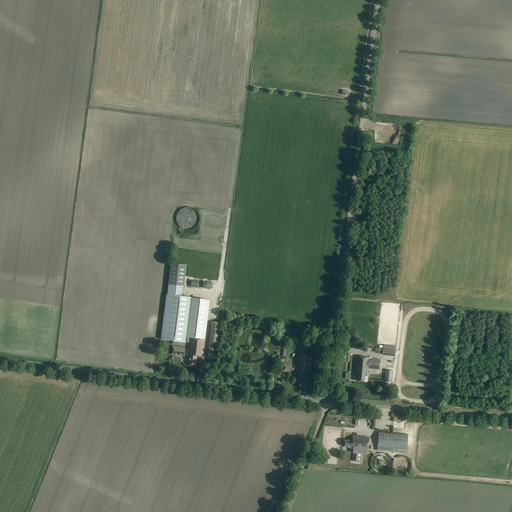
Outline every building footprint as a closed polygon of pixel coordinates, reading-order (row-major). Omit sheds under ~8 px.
[(199,220),(200,219),(199,218),(199,217),(199,216),(199,215),(198,214),(198,213),(197,212),(197,211),(196,211),(195,210),(195,209),(194,209),(193,208),(192,208),(191,208),(190,207),(189,207),(188,207),(187,207),(186,207),(185,208),(184,208),(183,208),(182,209),(181,209),(181,210),(180,211),(179,211),(178,212),(178,213),(177,214),(177,215),(177,216),(177,217),(176,218),(176,219),(176,220),(177,221),(177,222),(177,223),(177,224),(178,225),(179,226),(180,227),(181,228),(182,229),(183,229),(184,230),(185,230),(186,230),(187,230),(188,230),(189,230),(190,230),(191,230),(192,230),(193,229),(194,229),(195,228),(196,227),(197,226),(197,225),(198,225),(198,224),(199,223),(199,222),(199,221),(199,220)] [(166,295),(160,339),(184,342),(190,343),(191,339),(205,341),(205,340),(210,300),(190,298),(181,296),(183,287),(184,287),(187,265),(171,263),(168,285),(167,295),(166,295)] [(190,278),(190,284),(212,287),(214,275),(207,274),(206,278),(211,279),(211,281),(190,278)] [(212,322),(210,340),(208,358),(216,359),(220,323),(212,322)] [(203,357),(205,341),(191,339),(190,343),(189,356),(190,356),(188,366),(196,367),(197,356),(203,357)] [(184,357),(185,348),(172,347),(171,355),(184,357)] [(395,356),(395,349),(378,347),(377,353),(382,354),(382,355),(395,356)] [(311,373),(313,355),(299,354),(297,369),(292,368),(293,365),(284,364),(283,372),(299,374),(298,380),(304,381),(305,372),(311,373)] [(380,370),(381,360),(369,358),(369,357),(357,356),(355,373),(358,373),(357,381),(367,382),(367,377),(365,376),(365,374),(368,374),(368,369),(380,370)] [(406,453),(408,435),(379,432),(377,450),(406,453)] [(367,451),(368,437),(353,435),(352,440),(345,440),(344,446),(348,446),(348,447),(351,447),(354,447),(353,449),(354,449),(353,461),(360,462),(361,453),(359,453),(359,450),(367,451)]
